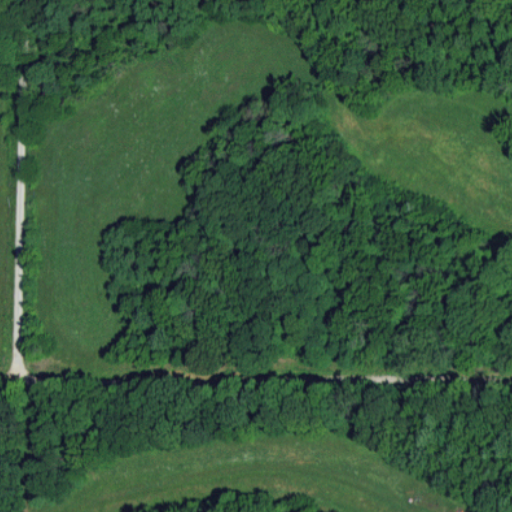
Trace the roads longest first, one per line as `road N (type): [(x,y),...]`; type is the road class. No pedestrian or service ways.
road 1 (residential): [(511,377),(0,387)]
road 2 (residential): [(10,388),(30,0)]
